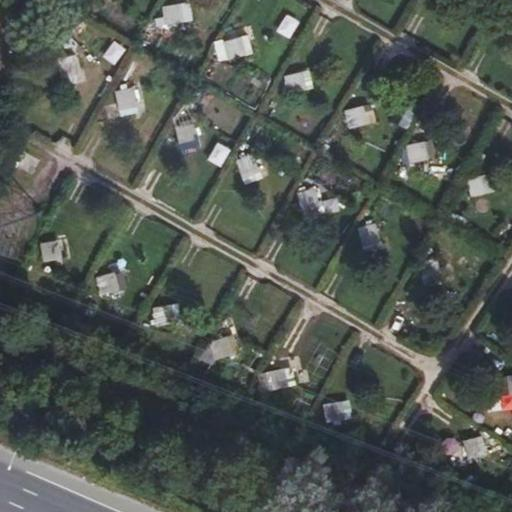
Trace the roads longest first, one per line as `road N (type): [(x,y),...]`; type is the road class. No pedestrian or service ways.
road 1 (track): [(0,118),(443,374),(406,440)]
road 2 (track): [(0,357),(428,511)]
road 3 (track): [(511,113),(319,0)]
road 4 (track): [(443,374),(511,271)]
